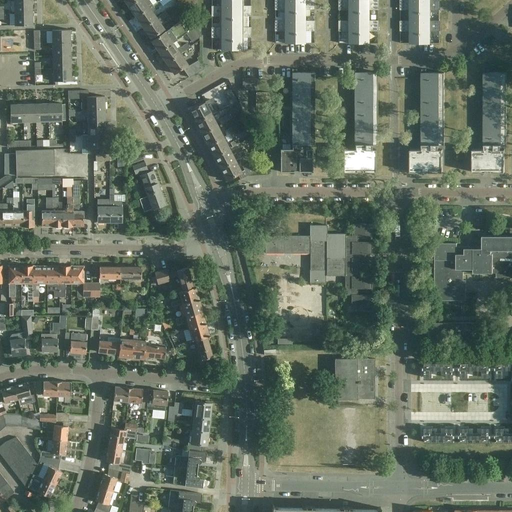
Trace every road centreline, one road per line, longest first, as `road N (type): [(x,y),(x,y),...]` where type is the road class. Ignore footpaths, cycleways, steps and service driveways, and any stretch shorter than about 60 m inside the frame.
road 1 (residential): [(156,108),(246,62),(428,60),(456,48)]
road 2 (unclassified): [(399,488),(397,193)]
road 3 (residential): [(0,249),(219,245)]
road 4 (residential): [(204,202),(259,193),(397,193)]
road 5 (residential): [(399,488),(245,484)]
road 6 (residential): [(100,372),(245,384)]
road 7 (residential): [(72,511),(90,457),(100,372)]
road 8 (tertiary): [(245,384),(219,245)]
road 9 (tertiary): [(156,108),(82,0)]
